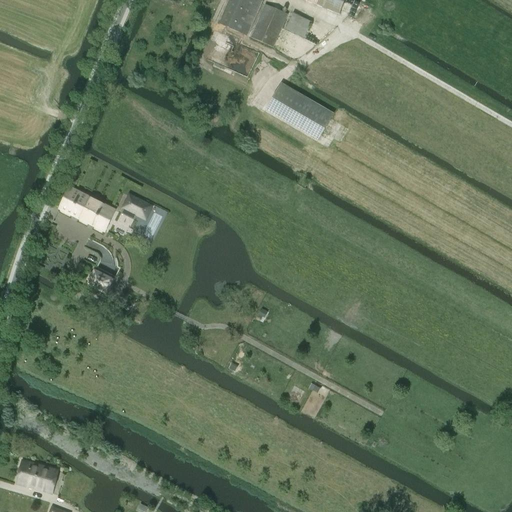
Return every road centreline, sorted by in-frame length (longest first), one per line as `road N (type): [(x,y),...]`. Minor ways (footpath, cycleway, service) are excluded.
road 1 (secondary): [(0,348),(40,206),(129,0)]
road 2 (track): [(511,122),(342,23)]
